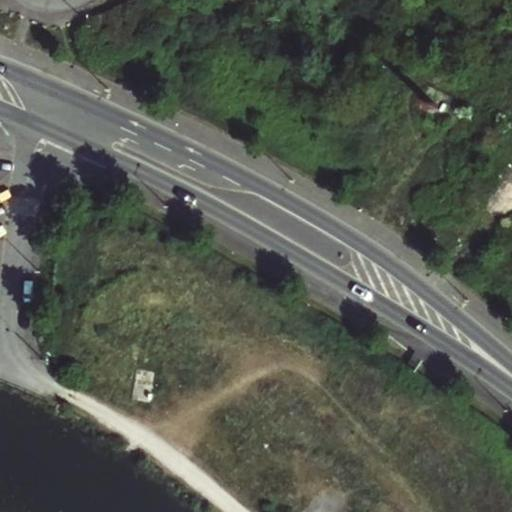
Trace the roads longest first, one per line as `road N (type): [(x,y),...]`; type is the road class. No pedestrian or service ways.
road 1 (primary): [(45,127),(261,233),(511,385)]
road 2 (primary): [(511,364),(363,246),(193,149),(63,90)]
road 3 (residential): [(6,367),(27,182),(45,127)]
